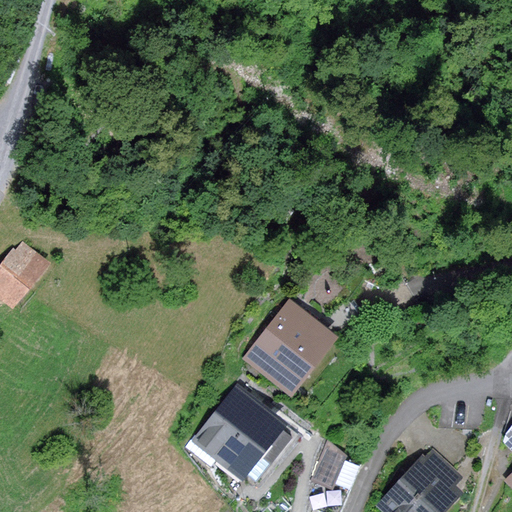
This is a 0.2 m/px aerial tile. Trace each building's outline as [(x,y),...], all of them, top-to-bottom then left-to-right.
[(13,255),(3,268),(14,278),(34,253),(23,245),(14,256),(13,255)] [(34,253),(14,278),(26,287),(45,262),(34,253)] [(328,294),(344,306),(363,280),(337,261),(328,273),(338,280),(328,294)] [(14,301),(26,287),(14,278),(3,268),(0,271),(0,297),(11,306),(14,301)] [(254,356),(291,384),(326,339),(312,328),(317,322),(295,304),(288,312),(281,306),(247,349),(255,355),(254,356)] [(240,469),(256,482),(292,437),(256,409),(260,404),(253,398),(249,403),(238,395),(236,397),(228,390),(185,447),(210,467),(220,454),(226,459),(221,466),(234,476),(240,469)] [(442,459),(455,471),(476,448),(478,438),(477,437),(442,459)] [(321,481),(324,475),(333,479),(344,455),(327,439),(312,477),(321,481)] [(432,457),(387,505),(395,511),(434,511),(452,493),(444,486),(453,477),(432,457)]
